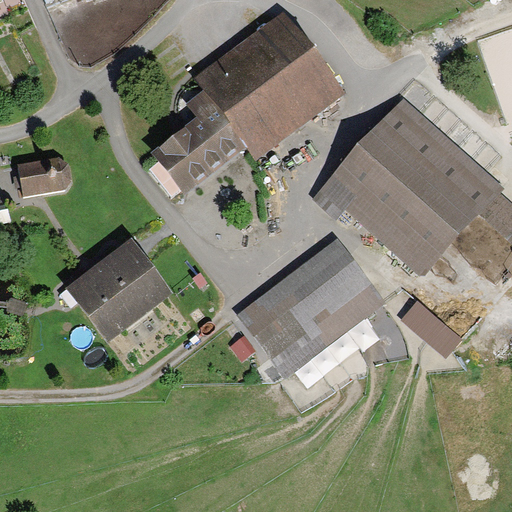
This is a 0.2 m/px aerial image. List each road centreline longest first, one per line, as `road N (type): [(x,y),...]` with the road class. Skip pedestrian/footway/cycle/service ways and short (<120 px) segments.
road 1 (residential): [(192,0),(97,85),(29,127),(0,131)]
road 2 (track): [(511,19),(424,53),(375,104)]
